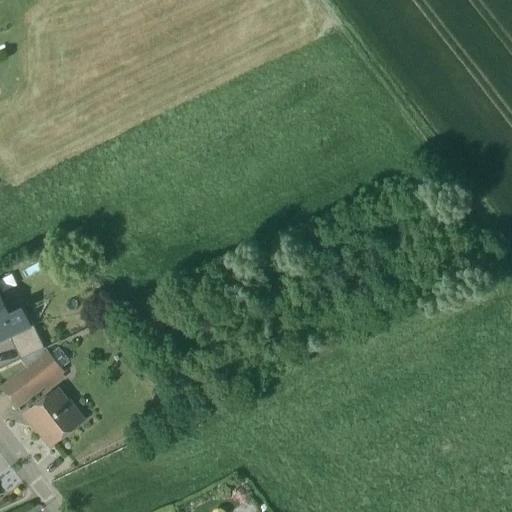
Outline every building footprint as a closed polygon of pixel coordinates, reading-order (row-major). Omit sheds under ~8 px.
[(13,298),(2,304),(7,314),(18,309),(13,298)] [(0,299),(0,338),(9,334),(28,325),(27,324),(20,308),(18,309),(7,314),(2,304),(0,299)] [(28,325),(9,334),(21,360),(45,348),(32,321),(27,324),(28,325)] [(45,348),(21,360),(28,368),(21,373),(36,392),(63,371),(45,348)] [(21,373),(2,388),(17,407),(36,392),(21,373)] [(57,391),(27,414),(51,444),(74,427),(70,422),(71,418),(75,414),(57,391)]
